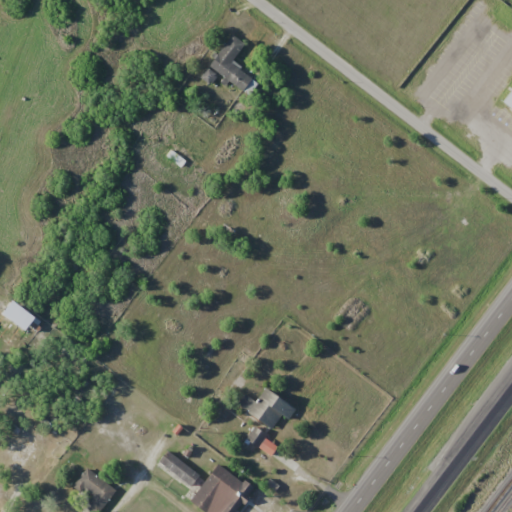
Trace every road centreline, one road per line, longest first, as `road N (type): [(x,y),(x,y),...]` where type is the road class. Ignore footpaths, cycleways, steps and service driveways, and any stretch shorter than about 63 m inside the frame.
road 1 (residential): [(511,198),(253,0)]
road 2 (trunk): [(511,305),(354,511)]
road 3 (trunk): [(422,511),(511,391)]
